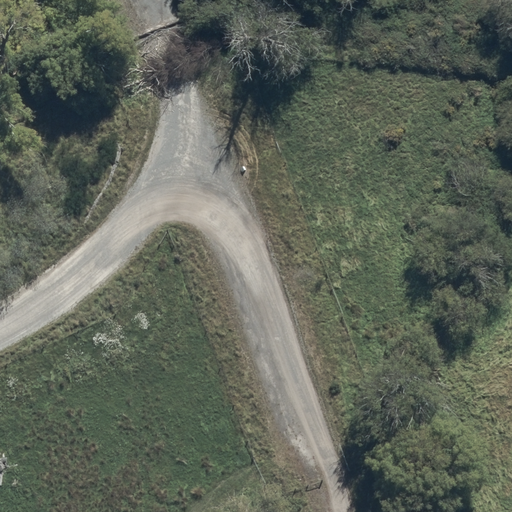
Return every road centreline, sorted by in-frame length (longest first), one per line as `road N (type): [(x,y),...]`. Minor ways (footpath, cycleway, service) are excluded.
road 1 (unclassified): [(336,511),(156,0)]
road 2 (track): [(197,107),(102,255),(0,322)]
